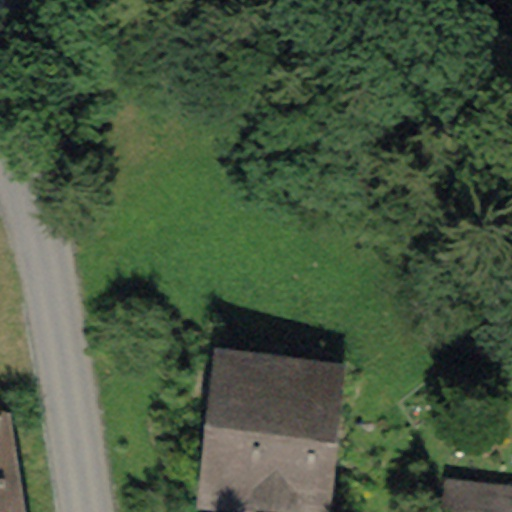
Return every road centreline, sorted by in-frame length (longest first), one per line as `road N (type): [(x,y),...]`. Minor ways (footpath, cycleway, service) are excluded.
road 1 (residential): [(0,121),(84,511)]
road 2 (track): [(485,0),(471,46),(386,60),(223,0)]
